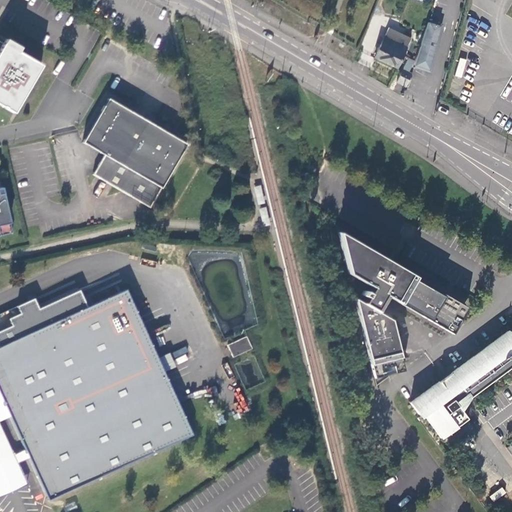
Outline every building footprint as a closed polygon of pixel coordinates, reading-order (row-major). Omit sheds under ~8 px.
[(427,23),(415,66),(419,67),(429,70),(440,26),(427,23)] [(397,68),(409,39),(388,30),(374,58),(397,68)] [(5,39),(0,46),(0,105),(12,113),(40,65),(17,51),(20,47),(5,39)] [(409,57),(403,69),(397,82),(405,87),(412,74),(409,72),(415,60),(409,57)] [(107,98),(82,142),(103,155),(92,174),(149,207),(186,144),(150,123),(133,113),(107,98)] [(0,234),(11,232),(1,187),(0,187),(0,234)] [(403,370),(390,320),(377,312),(377,311),(375,310),(384,294),(452,334),(467,307),(338,232),(348,273),(372,287),(369,293),(365,291),(362,295),(366,297),(363,303),(362,303),(354,298),(377,390),(376,386),(388,377),(389,381),(390,381),(388,374),(403,370)] [(50,326),(32,335),(0,349),(0,390),(12,417),(27,450),(31,459),(51,502),(194,436),(128,291),(50,326)] [(26,322),(32,335),(50,326),(44,313),(26,322)] [(418,414),(421,412),(440,438),(467,419),(457,406),(511,365),(511,337),(507,331),(410,403),(418,414)] [(230,346),(236,359),(254,350),(249,338),(230,346)] [(0,422),(12,417),(0,390),(0,498),(28,485),(19,465),(31,459),(27,450),(15,456),(0,423),(0,422)]
